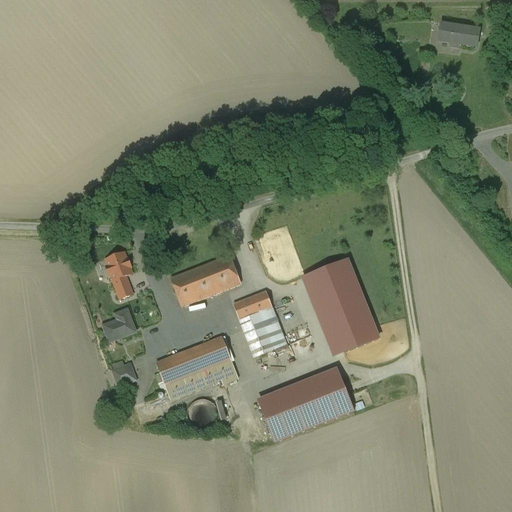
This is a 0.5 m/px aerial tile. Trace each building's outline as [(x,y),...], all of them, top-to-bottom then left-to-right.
[(456,29),(451,24),(449,27),(442,26),(440,42),(450,44),(450,47),(461,49),(461,46),(476,48),(478,32),(456,29)] [(241,135),(212,140),(214,155),(244,150),(241,135)] [(124,255),(106,262),(108,269),(106,270),(109,277),(111,276),(114,283),(126,278),(132,275),(130,269),(131,269),(128,262),(127,262),(124,255)] [(229,258),(171,281),(182,309),(240,286),(229,258)] [(378,342),(346,262),(312,275),(302,280),(333,359),(344,355),(378,342)] [(133,296),(126,278),(114,283),(113,283),(120,301),(133,296)] [(277,307),(271,292),(266,294),(272,310),(277,307)] [(266,294),(233,306),(240,323),(272,310),(266,294)] [(272,310),(240,323),(255,360),(287,347),(272,310)] [(127,313),(116,317),(118,323),(104,328),(110,344),(135,334),(128,314),(127,313)] [(222,339),(156,365),(160,375),(163,383),(165,389),(231,363),(222,339)] [(231,363),(165,389),(171,402),(222,382),(224,387),(238,381),(231,363)] [(124,368),(122,364),(113,367),(114,372),(113,373),(118,388),(136,382),(130,366),(124,368)] [(258,402),(261,410),(340,379),(337,370),(258,402)] [(340,379),(261,410),(275,445),(354,413),(340,379)] [(202,401),(200,402),(198,402),(195,403),(193,405),(191,406),(190,409),(188,411),(188,413),(187,414),(187,416),(187,417),(187,419),(188,421),(188,422),(189,424),(190,425),(191,428),(193,429),(195,430),(196,431),(198,432),(201,432),(204,433),(207,432),(209,431),(211,430),(212,429),(213,428),(215,427),(216,425),(217,423),(218,421),(218,419),(218,417),(218,414),(217,412),(217,410),(216,408),(214,406),(212,405),(210,403),(209,403),(207,402),(205,402),(202,401)] [(225,402),(219,403),(224,424),(230,422),(225,402)]
